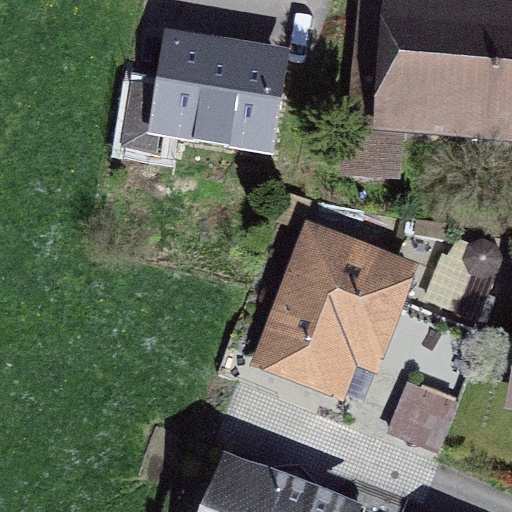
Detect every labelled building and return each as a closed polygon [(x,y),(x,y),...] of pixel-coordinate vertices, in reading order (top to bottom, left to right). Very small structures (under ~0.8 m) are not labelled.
[(511,34),(359,21),(346,170),(373,172),(377,120),(511,131),(511,34)] [(164,101),(134,97),(125,147),(156,152),(160,131),(264,148),(277,68),(173,51),(164,101)] [(265,363),(335,390),(350,353),(373,362),(405,278),(312,242),(265,363)] [(455,408),(408,389),(395,425),(441,443),(455,408)] [(323,511),(231,476),(217,511),(323,511)]
